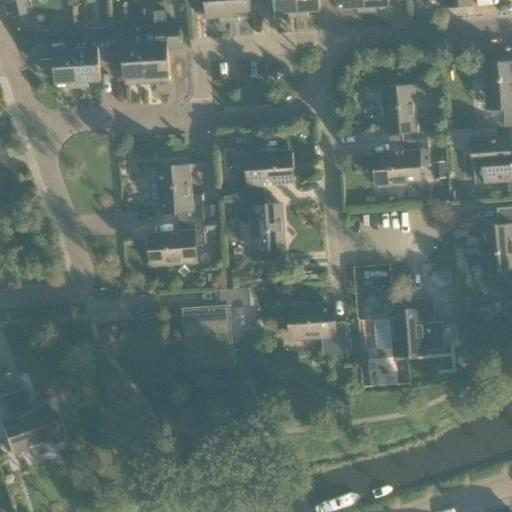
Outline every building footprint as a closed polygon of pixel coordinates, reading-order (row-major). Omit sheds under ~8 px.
[(3,0),(5,5),(11,3),(15,17),(28,14),(24,0),(3,0)] [(230,22),(228,0),(206,0),(208,18),(221,17),(221,23),(230,22)] [(251,0),(228,0),(230,22),(239,22),(239,16),(252,15),(251,0)] [(275,0),(276,13),(289,12),(290,18),(299,17),(297,0),(275,0)] [(297,0),(299,17),(308,17),(308,11),(321,10),(320,0),(297,0)] [(358,7),(359,13),(368,13),(366,0),(344,0),(345,8),(358,7)] [(366,0),(368,13),(377,12),(376,6),(390,5),(389,0),(366,0)] [(145,34),(146,43),(148,83),(171,81),(168,49),(181,48),(179,23),(167,24),(166,11),(155,12),(157,33),(145,34)] [(148,83),(146,43),(145,34),(133,35),(133,26),(110,28),(112,53),(124,52),(126,85),(148,83)] [(76,42),(77,48),(80,88),(89,87),(88,81),(101,80),(99,54),(112,53),(110,28),(87,29),(88,42),(76,42)] [(70,88),(80,88),(77,48),(65,49),(64,31),(41,32),(43,58),(55,57),(57,83),(70,83),(70,88)] [(511,127),(511,64),(486,66),(489,106),(504,105),(506,128),(511,127)] [(385,90),(388,130),(403,129),(404,141),(429,139),(427,115),(415,116),(413,88),(385,90)] [(511,137),(473,140),(476,183),(489,183),(489,180),(511,178),(511,137)] [(431,164),(429,139),(404,141),(405,153),(378,155),(380,183),(419,180),(418,165),(431,164)] [(238,172),(240,196),(265,195),(264,183),(292,181),(290,153),(250,156),(251,171),(238,172)] [(435,179),(446,178),(445,162),(433,163),(435,179)] [(179,209),(180,221),(204,219),(203,195),(190,195),(188,168),(160,170),(163,210),(179,209)] [(221,197),(235,196),(234,185),(220,186),(221,197)] [(266,207),(265,195),(240,196),(242,221),(254,220),(256,248),(284,246),(281,206),(266,207)] [(206,218),(218,217),(217,205),(205,206),(206,218)] [(511,207),(498,208),(500,228),(483,229),(486,269),(511,266),(511,207)] [(206,244),(204,219),(180,221),(181,233),(153,235),(155,263),(195,260),(194,245),(206,244)] [(207,231),(219,230),(219,221),(206,221),(207,231)] [(227,289),(240,288),(239,271),(226,272),(227,289)] [(229,308),(248,307),(247,290),(220,292),(221,307),(183,309),(187,369),(232,366),(229,308)] [(410,312),(393,313),(394,319),(396,349),(396,353),(426,351),(446,349),(443,322),(436,322),(434,298),(409,299),(410,312)] [(322,335),(324,355),(348,353),(346,321),(334,322),(332,306),(292,309),(295,338),(322,335)] [(256,381),(240,382),(241,398),(257,397),(256,381)] [(2,421),(13,452),(58,436),(47,406),(33,411),(24,388),(2,396),(10,418),(2,421)]
